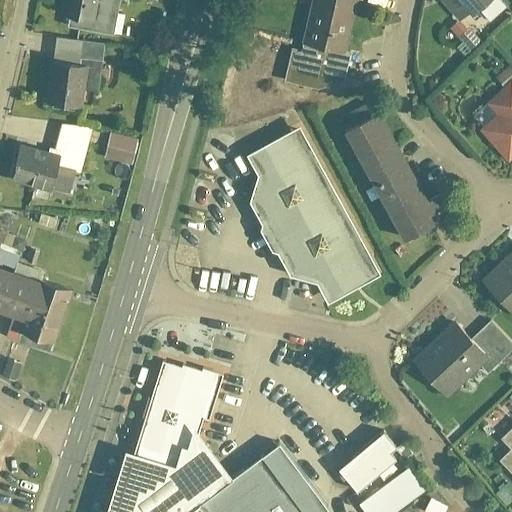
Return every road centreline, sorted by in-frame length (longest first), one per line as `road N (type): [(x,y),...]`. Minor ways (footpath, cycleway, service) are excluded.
road 1 (tertiary): [(124,290),(203,0)]
road 2 (residential): [(402,0),(403,83),(430,136),(501,221)]
road 3 (residential): [(367,349),(124,290)]
road 4 (residential): [(486,511),(367,349)]
road 5 (residential): [(367,349),(501,221)]
road 6 (tertiary): [(78,440),(124,290)]
